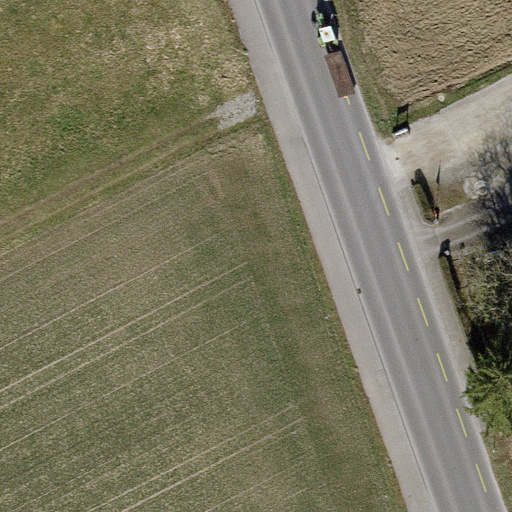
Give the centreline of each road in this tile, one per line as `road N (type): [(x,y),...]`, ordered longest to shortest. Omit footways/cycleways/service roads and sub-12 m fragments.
road 1 (secondary): [(468,511),(291,0)]
road 2 (track): [(314,66),(0,233)]
